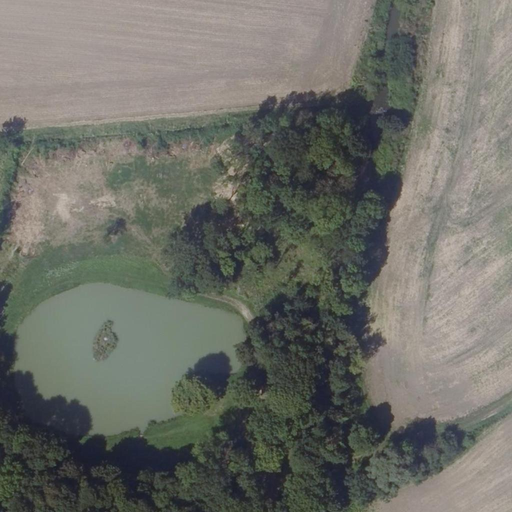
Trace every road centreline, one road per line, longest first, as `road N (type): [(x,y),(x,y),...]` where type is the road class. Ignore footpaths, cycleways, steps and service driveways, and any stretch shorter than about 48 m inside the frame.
road 1 (track): [(0,136),(344,106),(418,123),(419,145),(397,175),(362,324),(371,407),(389,429)]
road 2 (track): [(511,396),(425,436),(389,429),(335,456)]
